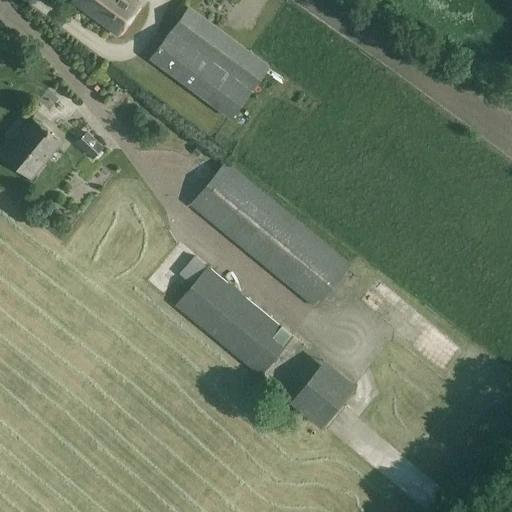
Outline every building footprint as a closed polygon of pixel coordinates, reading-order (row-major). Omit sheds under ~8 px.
[(117,34),(139,4),(132,0),(72,0),(72,1),(117,34)] [(231,118),(269,66),(189,5),(149,58),(231,118)] [(31,176),(59,142),(31,119),(3,153),(31,176)] [(315,307),(351,265),(225,161),(190,204),(315,307)] [(191,285),(175,305),(261,376),(262,377),(295,337),(207,266),(191,285)] [(354,406),(360,395),(345,387),(339,398),(354,406)] [(402,484),(405,498),(422,495),(419,481),(402,484)]
